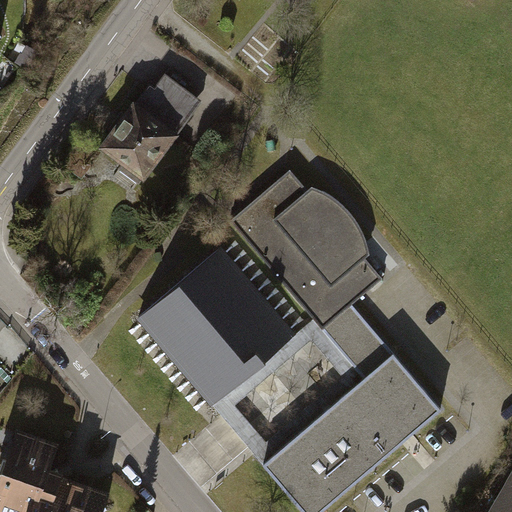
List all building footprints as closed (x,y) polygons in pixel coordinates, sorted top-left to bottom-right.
[(146,88),(98,151),(140,182),(178,132),(201,101),(166,76),(157,88),(150,82),(146,88)] [(241,232),(134,321),(213,416),(323,326),(352,302),(379,278),(361,256),(365,251),(361,231),(350,212),(332,197),(314,191),(308,194),(286,168),(228,216),(241,232)] [(362,374),(392,349),(352,302),(323,326),(362,374)] [(362,374),(261,459),(305,511),(316,511),(399,443),(441,407),(392,349),(362,374)] [(55,435),(18,423),(0,474),(0,504),(21,511),(97,511),(108,481),(65,467),(46,460),(55,435)] [(511,511),(511,475),(509,473),(486,511),(511,511)]
